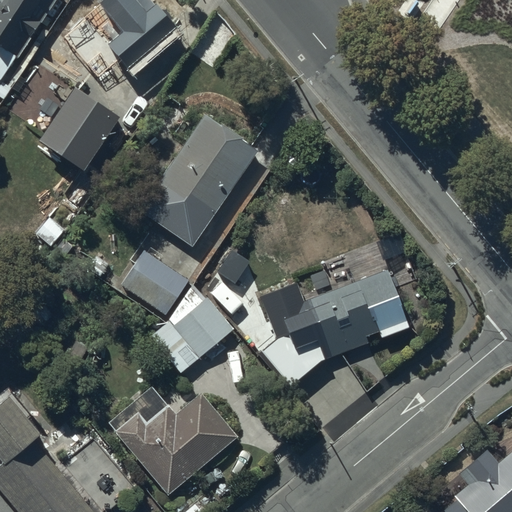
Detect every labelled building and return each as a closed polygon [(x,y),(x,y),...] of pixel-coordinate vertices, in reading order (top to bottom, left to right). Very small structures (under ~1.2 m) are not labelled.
[(0,0),(0,80),(3,82),(21,57),(11,50),(45,0),(0,0)] [(104,0),(65,36),(94,69),(113,52),(130,70),(178,26),(154,0),(104,0)] [(49,129),(42,139),(86,169),(121,117),(41,63),(13,105),(49,129)] [(139,210),(192,247),(258,154),(206,117),(139,210)] [(186,279),(143,250),(118,285),(161,315),(186,279)] [(387,266),(305,298),(315,324),(279,338),(291,370),(384,335),(378,319),(404,309),(387,266)] [(203,299),(153,338),(181,374),(231,335),(203,299)] [(180,408),(172,398),(160,408),(149,396),(111,428),(168,495),(238,436),(200,391),(180,408)] [(87,511),(35,449),(49,438),(11,392),(0,400),(0,452),(7,461),(0,467),(0,501),(9,511),(87,511)] [(511,511),(511,478),(488,452),(462,475),(472,486),(458,498),(460,500),(447,511),(448,511),(511,511)]
